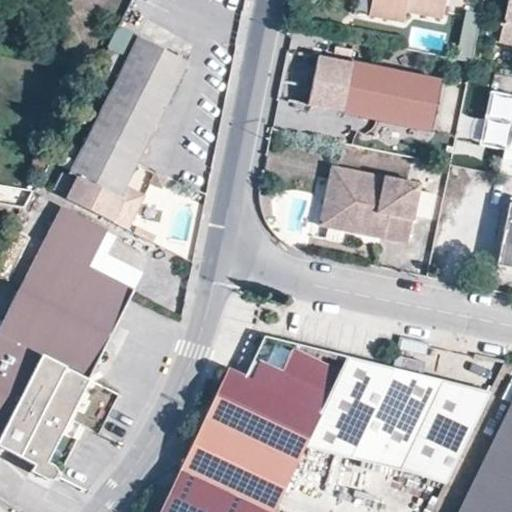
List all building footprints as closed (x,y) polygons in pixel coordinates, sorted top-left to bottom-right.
[(373,0),(370,18),(405,24),(407,13),(444,20),(447,0),(373,0)] [(511,0),(508,0),(500,44),(511,46),(511,0)] [(456,61),(472,64),(481,15),(465,12),(456,61)] [(67,200),(129,232),(141,205),(121,195),(187,65),(139,40),(71,174),(79,178),(67,200)] [(433,135),(443,85),(321,60),(311,111),(433,135)] [(511,98),(490,94),(479,148),(511,154),(511,98)] [(326,164),(322,182),(325,182),(327,183),(329,185),(330,188),(331,189),(331,191),(331,194),(329,198),(327,201),(323,202),(321,202),(318,202),(314,221),(329,223),(332,220),(341,231),(404,242),(414,181),(326,164)] [(325,182),(322,182),(318,202),(321,202),(323,202),(327,201),(329,198),(331,194),(331,191),(331,189),(330,188),(329,185),(327,183),(325,182)] [(0,205),(25,209),(34,191),(17,187),(15,194),(0,192),(0,205)] [(0,221),(14,224),(17,224),(25,209),(0,205),(0,221)] [(511,206),(498,273),(511,275),(511,206)] [(43,245),(0,330),(0,446),(36,465),(44,469),(47,462),(69,419),(133,292),(89,269),(108,233),(62,210),(43,245)] [(313,227),(341,231),(332,220),(329,223),(314,221),(313,227)] [(14,230),(0,258),(0,277),(8,282),(30,238),(14,230)] [(228,368),(160,511),(272,511),(305,443),(445,485),(490,393),(466,387),(464,393),(411,380),(413,373),(346,355),(339,370),(293,349),(282,371),(264,363),(255,381),(251,379),(245,376),(228,368)] [(260,361),(251,379),(255,381),(264,363),(260,361)] [(466,387),(413,373),(411,380),(464,393),(466,387)] [(511,511),(511,399),(458,511),(511,511)] [(55,466),(47,462),(44,469),(36,465),(32,472),(47,479),(51,479),(55,481),(57,480),(59,478),(61,475),(61,473),(58,471),(55,466)]
